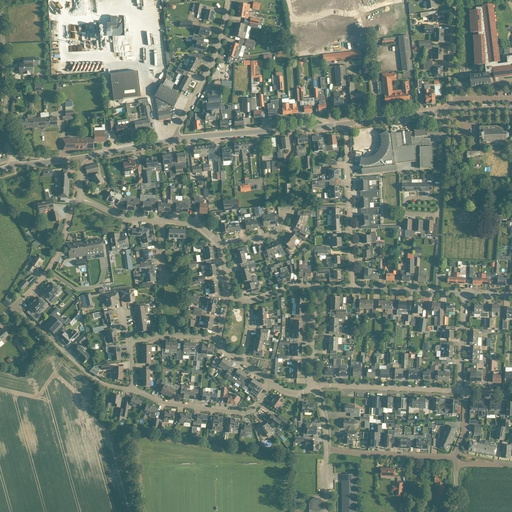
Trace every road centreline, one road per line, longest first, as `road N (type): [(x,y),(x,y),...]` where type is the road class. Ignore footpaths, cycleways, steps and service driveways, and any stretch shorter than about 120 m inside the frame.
road 1 (secondary): [(173,140),(346,123)]
road 2 (unclassified): [(13,166),(0,0)]
road 3 (residential): [(352,288),(346,123)]
road 4 (residential): [(272,383),(244,413),(165,404),(133,391)]
road 5 (residential): [(173,140),(212,60),(227,0)]
road 6 (residential): [(133,391),(97,381),(14,305)]
road 7 (residential): [(316,385),(458,391)]
road 8 (residential): [(326,450),(456,457)]
road 9 (residential): [(287,0),(291,19),(400,0)]
road 10 (unclassified): [(14,305),(48,269),(80,197)]
